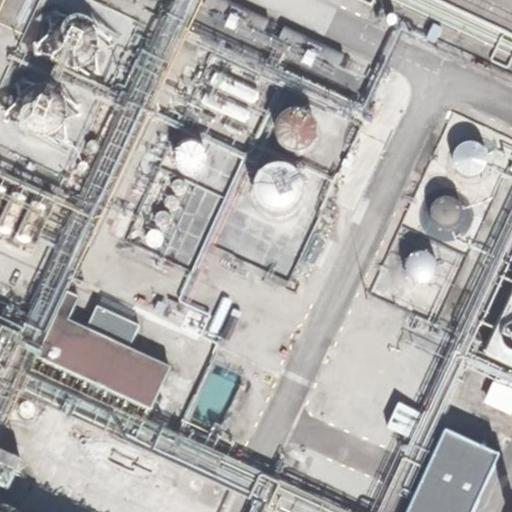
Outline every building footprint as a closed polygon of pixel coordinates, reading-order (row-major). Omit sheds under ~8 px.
[(0,107),(0,137),(82,175),(156,15),(124,0),(49,0),(39,23),(0,107)] [(20,0),(15,11),(39,23),(49,0),(20,0)] [(222,52),(190,121),(253,150),(259,137),(285,81),(222,52)] [(367,77),(360,96),(380,103),(387,84),(367,77)] [(371,121),(285,81),(259,137),(345,177),(371,121)] [(511,126),(465,105),(378,295),(414,311),(442,324),(511,171),(511,126)] [(190,121),(139,231),(202,260),(213,237),(253,150),(190,121)] [(299,276),(345,177),(259,137),(253,150),(213,237),(299,276)] [(0,236),(38,254),(62,202),(0,173),(0,236)] [(511,276),(462,387),(511,409),(511,276)] [(0,313),(20,324),(32,300),(0,282),(0,313)] [(379,337),(388,330),(390,318),(383,308),(371,306),(362,313),(360,325),(367,335),(379,337)] [(264,338),(274,332),(276,321),(270,312),(260,309),(250,315),(248,326),(253,335),(264,338)] [(104,310),(94,332),(130,349),(141,327),(104,310)] [(431,350),(442,324),(414,311),(402,337),(417,344),(431,350)] [(39,377),(145,426),(172,368),(130,349),(94,332),(66,319),(39,377)] [(0,372),(9,377),(27,339),(0,325),(0,372)] [(397,339),(389,342),(386,349),(389,357),(396,360),(403,357),(407,350),(404,342),(397,339)] [(443,355),(431,350),(417,344),(404,373),(398,386),(423,398),(443,355)] [(389,406),(398,386),(404,373),(346,347),(327,388),(333,391),(306,451),(321,459),(315,473),(339,485),(378,400),(389,406)] [(197,419),(223,430),(252,366),(226,355),(197,419)] [(37,427),(43,423),(45,416),(42,409),(35,407),(28,411),(26,418),(29,425),(37,427)] [(394,422),(410,429),(416,414),(400,407),(394,422)] [(367,452),(388,461),(399,436),(378,427),(367,452)] [(65,445),(42,494),(81,511),(175,511),(182,498),(65,445)] [(309,474),(314,469),(314,461),(308,455),(300,455),(294,461),(295,469),(301,475),(309,474)] [(0,474),(0,492),(19,501),(32,471),(6,460),(0,474)] [(373,472),(359,478),(353,492),(358,506),(372,511),(386,507),(393,493),(387,479),(373,472)] [(299,501),(307,497),(309,490),(306,483),(299,480),(292,483),(289,491),(292,498),(299,501)]
